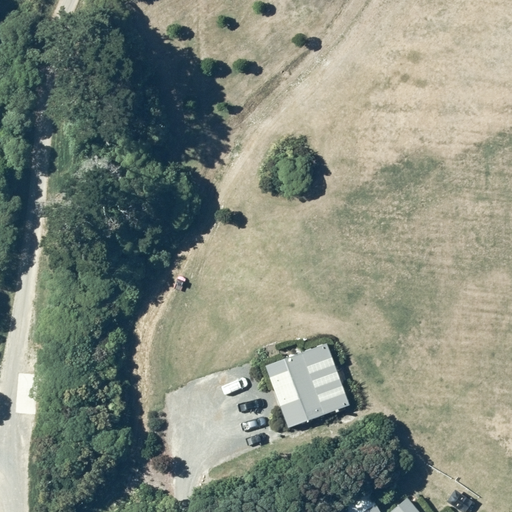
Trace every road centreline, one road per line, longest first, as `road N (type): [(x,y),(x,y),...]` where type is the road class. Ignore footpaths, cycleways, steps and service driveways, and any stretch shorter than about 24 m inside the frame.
road 1 (track): [(67,0),(0,193)]
road 2 (track): [(0,386),(10,511)]
